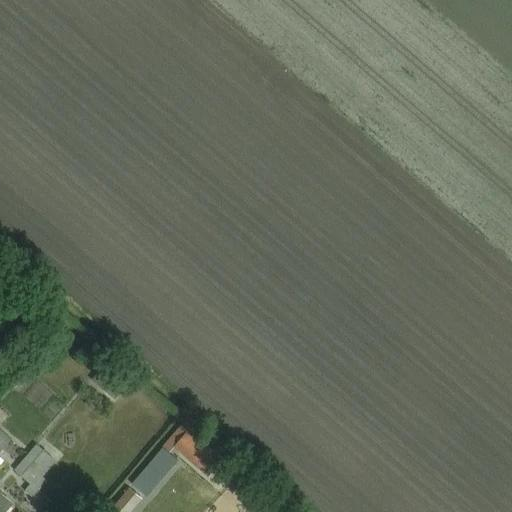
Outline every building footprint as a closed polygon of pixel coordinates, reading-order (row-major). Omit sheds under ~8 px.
[(93,379),(115,399),(134,378),(112,358),(93,379)] [(0,511),(7,505),(0,499),(0,490),(0,491),(0,490),(0,451),(11,439),(0,428),(0,511)] [(208,477),(222,462),(188,432),(175,447),(208,477)] [(36,443),(14,470),(30,484),(24,491),(32,498),(46,480),(42,477),(57,460),(36,443)] [(127,486),(109,511),(130,511),(142,495),(127,486)]
